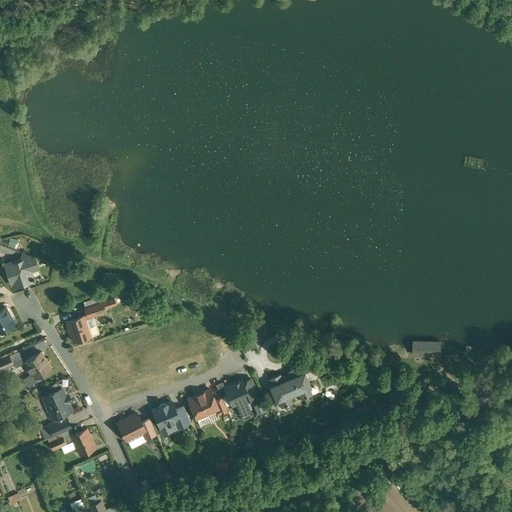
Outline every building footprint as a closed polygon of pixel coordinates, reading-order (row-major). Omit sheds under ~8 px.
[(20,262),(16,263),(16,261),(7,264),(12,282),(13,282),(14,286),(35,279),(34,277),(32,277),(29,266),(37,264),(38,268),(39,267),(35,257),(22,252),(23,253),(20,262)] [(102,301),(85,307),(88,315),(105,310),(102,301)] [(5,306),(0,309),(0,333),(1,335),(9,331),(7,328),(14,324),(5,306)] [(84,315),(67,320),(74,341),(79,339),(80,340),(85,338),(86,337),(91,335),(84,315)] [(264,334),(252,328),(245,342),(258,348),(264,334)] [(19,351),(9,355),(12,361),(22,357),(19,351)] [(40,351),(25,361),(28,365),(26,367),(31,374),(33,373),(38,380),(46,375),(44,373),(51,368),(40,351)] [(9,355),(0,359),(0,367),(0,369),(13,363),(12,361),(9,355)] [(290,373),(282,376),(280,373),(275,375),(274,375),(274,376),(269,378),(272,385),(271,385),(270,385),(270,386),(270,387),(276,400),(276,401),(277,400),(278,400),(281,407),(286,405),(287,406),(288,405),(288,404),(293,402),(290,395),(298,391),(301,399),(306,397),(308,397),(307,396),(312,394),(309,387),(310,386),(311,386),(311,385),(305,372),(305,371),(304,371),(303,371),(300,365),(295,367),(293,367),(293,368),(288,370),(290,373)] [(251,378),(243,382),(241,379),(224,386),(232,404),(236,402),(241,414),(250,410),(245,398),(257,393),(251,378)] [(62,388),(43,396),(47,403),(45,404),(48,411),(50,411),(53,418),(72,410),(62,388)] [(210,389),(188,398),(197,418),(217,410),(219,409),(215,400),(210,389)] [(222,398),(215,400),(219,409),(217,410),(218,414),(227,410),(222,398)] [(172,401),(153,409),(156,417),(156,418),(158,424),(159,424),(160,427),(168,424),(175,421),(180,419),(176,409),(172,401)] [(263,401),(258,403),(262,413),(267,410),(263,401)] [(184,406),(176,409),(180,419),(175,421),(178,427),(191,421),(184,406)] [(367,409),(356,412),(358,418),(369,415),(367,409)] [(137,413),(127,418),(125,418),(121,420),(120,421),(118,422),(127,440),(143,432),(146,430),(142,422),(137,413)] [(156,434),(150,418),(142,422),(146,430),(143,432),(145,437),(156,434)] [(56,421),(48,424),(53,435),(61,432),(56,421)] [(168,424),(160,427),(162,431),(165,432),(170,430),(168,424)] [(73,434),(71,434),(74,440),(80,454),(96,447),(87,427),(73,434)] [(70,428),(61,432),(67,443),(74,440),(71,434),(73,434),(70,428)] [(53,435),(48,438),(53,450),(53,449),(67,443),(61,432),(53,435)] [(112,479),(120,476),(114,461),(105,465),(112,479)] [(227,462),(217,462),(217,472),(226,472),(227,462)] [(99,465),(81,473),(83,478),(101,469),(99,465)] [(209,469),(203,466),(200,472),(206,474),(209,469)] [(18,493),(8,497),(11,503),(21,499),(18,493)] [(76,511),(87,507),(83,498),(72,503),(76,511)] [(105,511),(100,500),(89,505),(92,511),(105,511)]
